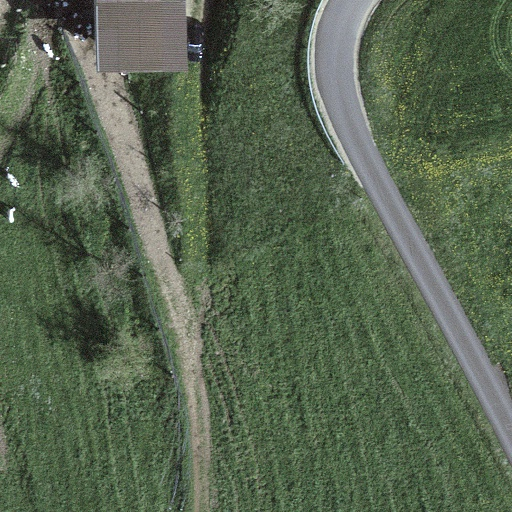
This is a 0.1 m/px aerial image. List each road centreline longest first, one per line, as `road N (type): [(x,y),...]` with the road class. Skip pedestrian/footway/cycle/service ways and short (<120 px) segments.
road 1 (track): [(73,0),(195,375),(203,511)]
road 2 (track): [(350,0),(335,72),(347,118),(511,445)]
road 3 (track): [(199,0),(195,375)]
